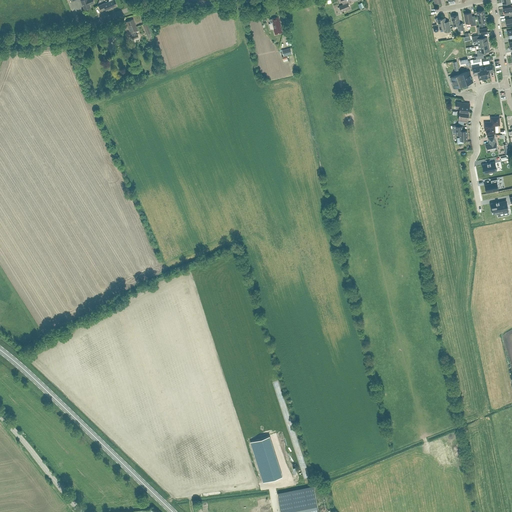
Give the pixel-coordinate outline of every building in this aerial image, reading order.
[(80,0),(84,9),(90,6),(89,4),(93,2),(92,0),(80,0)] [(113,0),(108,0),(109,1),(106,2),(105,2),(98,5),(101,11),(105,9),(106,11),(111,9),(111,8),(116,6),(113,0)] [(341,0),(343,4),(339,6),(339,7),(337,7),(339,12),(341,11),(350,8),(347,1),(350,0),(341,0)] [(511,15),(511,4),(511,5),(511,7),(503,8),(505,14),(509,14),(509,16),(511,15)] [(486,21),(484,10),(477,11),(479,25),(485,24),(484,21),(486,21)] [(472,18),(471,13),(464,14),(466,23),(470,22),(471,26),(476,25),(475,17),(472,18)] [(459,23),(458,15),(451,16),(453,26),(457,25),(458,31),(463,30),(462,23),(459,23)] [(275,34),(282,32),(278,17),(269,19),(270,23),(272,23),(275,34)] [(446,24),(445,17),(438,18),(438,17),(436,18),(435,19),(435,21),(437,22),(438,22),(440,28),(444,28),(444,31),(450,30),(449,23),(446,24)] [(133,19),(125,22),(130,33),(131,33),(132,36),(131,36),(132,39),(138,37),(137,34),(136,34),(135,31),(138,30),(133,19)] [(143,25),(146,32),(148,38),(151,36),(150,31),(147,23),(143,25)] [(477,41),(478,45),(488,43),(487,37),(481,38),(480,35),(472,36),(473,42),(477,41)] [(488,43),(478,45),(479,50),(476,50),(477,55),(475,55),(476,58),(484,57),(483,54),(484,54),(483,51),(489,50),(488,43)] [(283,55),(292,53),(290,47),(282,50),(283,55)] [(486,67),(483,68),(485,78),(491,77),(490,72),(494,71),(492,63),(485,65),(486,67)] [(478,74),(479,79),(485,78),(483,68),(480,68),(479,66),(472,67),(474,75),(478,74)] [(469,71),(460,74),(463,85),(473,82),(469,71)] [(450,77),(454,88),(463,85),(460,74),(450,77)] [(456,108),(460,108),(459,111),(469,112),(470,103),(457,102),(456,108)] [(465,121),(468,121),(469,112),(459,111),(458,120),(458,125),(464,124),(465,121)] [(487,133),(495,133),(494,124),(499,124),(499,117),(491,117),(491,122),(485,122),(485,127),(487,127),(487,133)] [(460,133),(460,137),(458,137),(457,139),(458,142),(459,143),(462,143),(463,142),(463,140),(467,139),(467,130),(463,130),(462,126),(456,126),(452,126),(452,128),(453,133),(456,132),(456,133),(460,133)] [(486,144),(487,151),(498,149),(496,141),(495,142),(494,136),(488,137),(489,143),(486,144)] [(494,162),(483,164),(485,173),(496,170),(494,162)] [(492,183),(485,184),(486,191),(497,188),(496,183),(498,182),(497,179),(491,180),(492,183)] [(506,201),(491,203),(493,213),(508,211),(506,201)] [(269,435),(250,442),(263,481),(282,475),(269,435)] [(318,511),(313,486),(278,493),(281,511),(318,511)]
